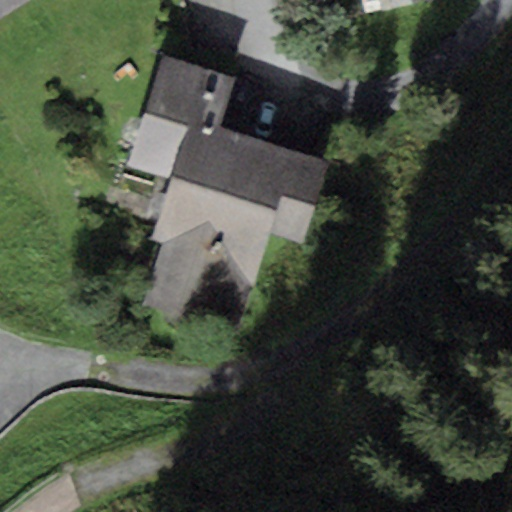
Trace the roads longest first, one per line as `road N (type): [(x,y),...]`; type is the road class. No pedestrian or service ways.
road 1 (residential): [(254,0),(263,49),(295,79),(363,94),(431,78),(469,54),(505,0)]
road 2 (residential): [(511,148),(385,293),(271,371)]
